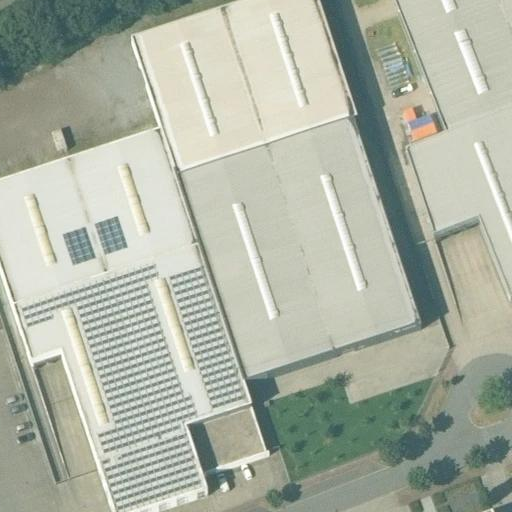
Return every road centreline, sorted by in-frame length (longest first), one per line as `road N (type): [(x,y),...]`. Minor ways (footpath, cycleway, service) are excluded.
road 1 (residential): [(431,460),(308,511)]
road 2 (residential): [(431,460),(470,383),(491,370),(511,370)]
